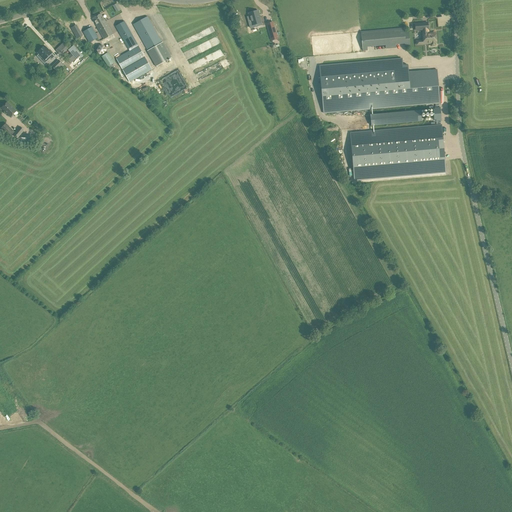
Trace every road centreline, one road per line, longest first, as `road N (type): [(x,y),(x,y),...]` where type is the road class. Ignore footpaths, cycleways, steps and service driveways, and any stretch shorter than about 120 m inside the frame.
road 1 (unknown): [(457,59),(416,60),(403,52),(318,59),(322,114),(347,117)]
road 2 (unclassified): [(473,195),(459,135),(455,0)]
road 3 (unclassified): [(511,364),(473,195)]
